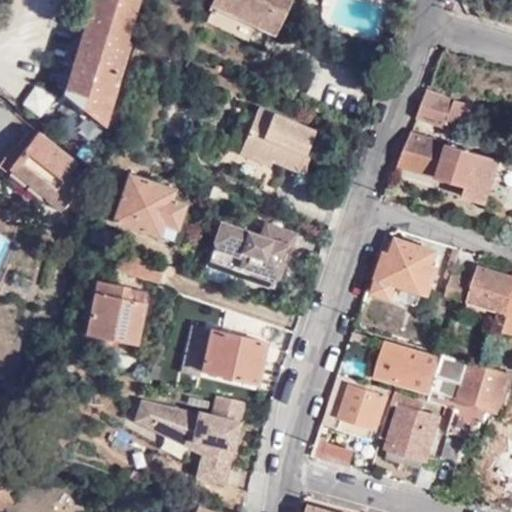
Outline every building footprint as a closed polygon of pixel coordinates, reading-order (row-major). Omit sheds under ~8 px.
[(137,0),(93,0),(65,88),(103,120),(115,84),(111,82),(137,0)] [(272,30),(285,0),(209,0),(202,17),(247,38),(255,22),(272,30)] [(139,32),(135,45),(156,54),(158,50),(178,59),(183,50),(139,32)] [(44,119),(55,96),(32,86),(21,109),(44,119)] [(474,103),(430,90),(419,116),(464,131),(468,124),(459,122),(462,112),(470,114),(474,103)] [(258,105),(239,151),(270,165),(273,161),(303,174),(321,132),(258,105)] [(14,143),(4,155),(12,162),(10,164),(47,194),(44,199),(57,211),(70,195),(68,193),(77,183),(65,173),(75,162),(31,127),(17,145),(14,143)] [(511,132),(511,130),(501,127),(498,139),(508,143),(511,132)] [(503,161),(413,132),(399,165),(466,186),(469,188),(470,184),(475,185),(472,198),(477,200),(483,200),(490,203),(503,161)] [(270,165),(239,151),(236,160),(267,174),(270,165)] [(12,162),(4,155),(0,159),(0,168),(41,202),(44,199),(47,194),(10,164),(12,162)] [(163,226),(175,231),(186,202),(173,197),(175,191),(126,173),(111,218),(159,236),(163,226)] [(226,209),(232,193),(212,183),(206,202),(226,209)] [(463,194),(472,198),(475,185),(470,184),(469,188),(466,186),(463,194)] [(290,248),(295,233),(265,222),(260,234),(222,221),(208,259),(273,281),(285,247),(290,248)] [(94,224),(88,239),(122,251),(128,235),(94,224)] [(171,241),(175,231),(163,226),(159,236),(171,241)] [(381,277),(376,289),(375,292),(422,307),(427,290),(429,291),(439,261),(433,259),(435,251),(397,239),(392,254),(385,252),(377,275),(381,277)] [(117,266),(158,282),(163,266),(122,251),(117,266)] [(506,322),(511,304),(511,274),(482,265),(466,309),(506,322)] [(446,294),(458,298),(462,300),(470,277),(454,271),(446,294)] [(125,298),(127,287),(97,280),(86,332),(134,342),(144,302),(125,298)] [(146,291),(127,287),(125,298),(144,302),(146,291)] [(256,382),(266,341),(210,326),(199,368),(256,382)] [(430,391),(441,357),(387,341),(377,375),(430,391)] [(487,427),(505,370),(493,366),(443,351),(441,357),(430,391),(427,401),(449,408),(454,410),(447,432),(475,440),(480,425),(487,427)] [(346,390),(335,387),(324,422),(370,437),(373,427),(377,426),(386,396),(348,384),(346,390)] [(422,399),(396,391),(391,406),(401,409),(389,448),(426,459),(439,418),(419,412),(422,399)] [(241,423),(247,401),(218,394),(212,416),(199,412),(197,413),(141,399),(134,419),(149,427),(152,423),(190,441),(187,446),(201,453),(195,475),(223,482),(238,430),(233,426),(234,421),(241,423)] [(441,430),(447,432),(454,410),(449,408),(441,430)] [(491,419),(488,428),(507,434),(511,420),(505,417),(503,423),(500,422),(491,419)] [(152,423),(149,427),(187,446),(190,441),(152,423)] [(312,456),(347,466),(352,452),(327,444),(329,439),(318,437),(312,456)] [(447,437),(441,456),(456,460),(461,442),(447,437)] [(369,472),(375,448),(357,444),(351,468),(369,472)] [(423,467),(426,459),(389,448),(387,456),(423,467)] [(309,505),(334,511),(360,511),(361,511),(307,496),(302,500),(301,503),(309,505)]
